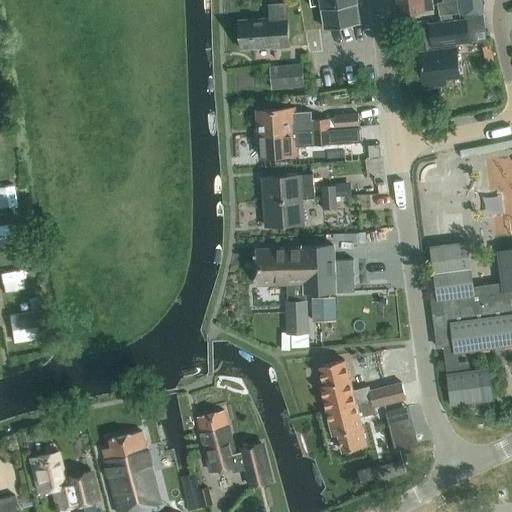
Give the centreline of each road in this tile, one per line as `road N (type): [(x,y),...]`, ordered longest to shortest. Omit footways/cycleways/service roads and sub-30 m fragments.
road 1 (unclassified): [(463,468),(434,410),(393,146)]
road 2 (unclassified): [(393,146),(375,0)]
road 3 (residential): [(511,121),(393,146)]
